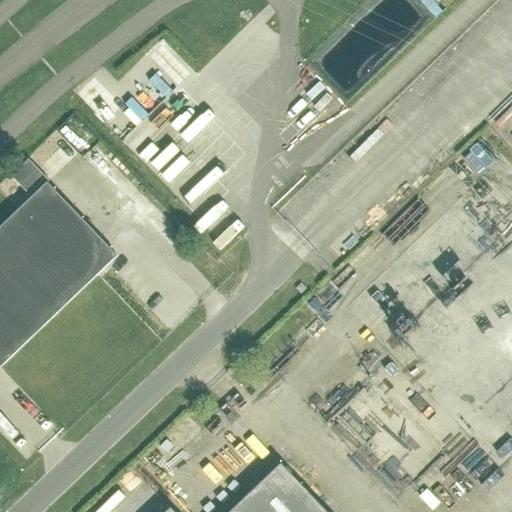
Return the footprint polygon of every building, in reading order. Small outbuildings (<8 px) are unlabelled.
[(432,0),(427,5),(444,23),(452,15),(438,0),(432,0)] [(131,125),(197,58),(170,32),(146,56),(138,49),(97,91),(131,125)] [(321,139),(345,117),(317,87),(280,121),(290,131),(302,120),(321,139)] [(48,183),(50,181),(29,159),(12,176),(32,197),(0,228),(0,365),(1,367),(117,256),(107,244),(48,183)] [(86,196),(93,189),(67,161),(59,168),(86,196)] [(364,193),(317,232),(331,249),(378,210),(364,193)] [(450,460),(358,360),(312,402),(324,414),(335,403),(416,491),(450,460)] [(327,511),(281,463),(229,511),(174,511),(170,508),(166,511),(327,511)]
